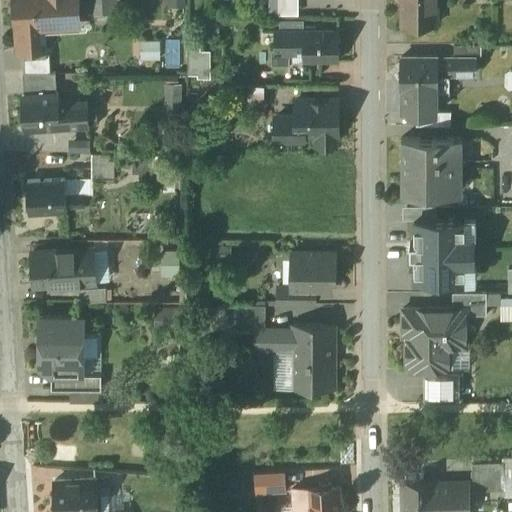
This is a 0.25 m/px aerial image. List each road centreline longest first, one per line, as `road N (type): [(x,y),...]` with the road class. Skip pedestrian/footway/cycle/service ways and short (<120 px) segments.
road 1 (residential): [(372,511),(369,0)]
road 2 (residential): [(16,511),(0,238)]
